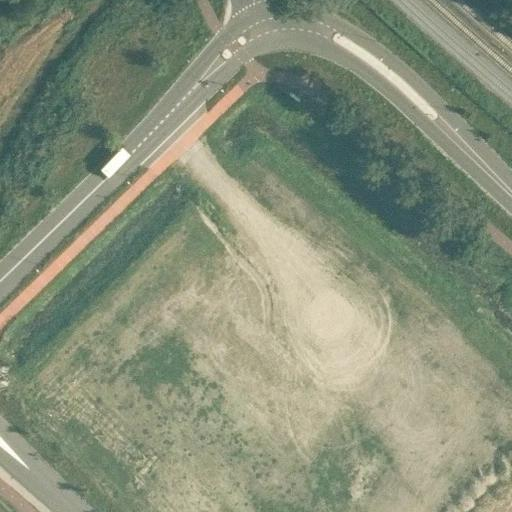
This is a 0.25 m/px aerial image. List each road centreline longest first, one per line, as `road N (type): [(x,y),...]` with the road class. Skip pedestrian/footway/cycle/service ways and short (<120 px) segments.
road 1 (tertiary): [(511,182),(439,99),(345,28),(307,11),(263,13)]
road 2 (tertiary): [(275,40),(338,50),(511,199)]
road 3 (tertiary): [(0,278),(166,114)]
road 4 (tertiary): [(263,13),(225,37),(166,114)]
road 5 (tertiary): [(166,114),(243,54),(275,40)]
